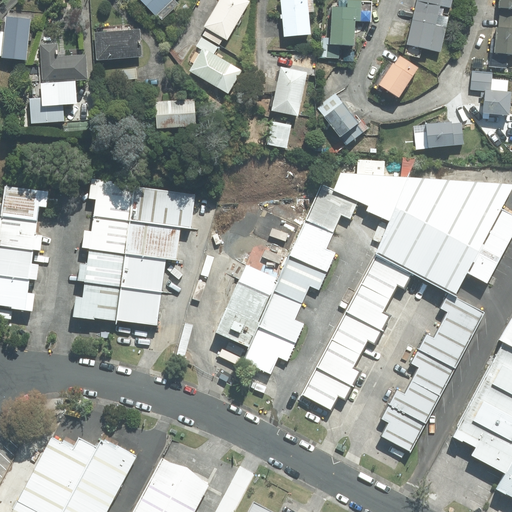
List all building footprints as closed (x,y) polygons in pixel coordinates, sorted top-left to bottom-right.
[(171,0),(140,0),(155,15),(171,0)] [(245,0),(219,0),(205,26),(207,28),(224,37),(227,39),(249,2),(245,0)] [(307,0),(281,0),(285,36),(310,34),(307,0)] [(452,0),(417,0),(415,10),(438,15),(440,6),(450,8),(452,0)] [(501,7),(500,19),(511,20),(511,0),(499,0),(499,7),(501,7)] [(339,45),(354,46),(355,21),(371,22),(372,2),(348,1),(348,8),(332,7),(331,39),(322,38),(321,57),(339,58),(339,45)] [(436,25),(438,15),(415,10),(408,45),(441,52),(446,27),(436,25)] [(30,19),(6,17),(4,32),(0,31),(0,55),(2,56),(2,58),(26,60),(30,19)] [(507,54),(511,54),(511,20),(500,19),(499,27),(497,27),(496,39),(491,39),(489,67),(506,68),(507,54)] [(97,32),(95,33),(97,60),(142,56),(139,29),(134,30),(129,25),(97,27),(97,32)] [(224,37),(207,28),(203,35),(220,44),(224,37)] [(203,49),(214,55),(218,47),(201,38),(196,46),(203,50),(203,49)] [(41,45),(43,82),(87,79),(86,55),(58,57),(57,44),(41,45)] [(228,93),(241,71),(214,55),(203,49),(203,50),(190,71),(228,93)] [(357,51),(345,51),(345,62),(357,62),(357,51)] [(418,67),(400,56),(395,64),(393,63),(379,85),(398,97),(418,67)] [(307,73),(281,67),(272,110),(298,115),(307,73)] [(136,69),(122,70),(123,80),(137,78),(136,69)] [(492,74),(473,72),(472,89),(486,90),(484,112),(509,114),(511,92),(507,92),(508,81),(492,80),(492,74)] [(75,81),(41,83),(42,98),(30,98),(31,123),(63,121),(62,104),(76,103),(75,81)] [(336,94),(318,108),(346,144),(366,129),(356,115),(354,117),(336,94)] [(194,100),(156,102),(157,128),(195,126),(194,100)] [(291,125),(272,122),(268,144),(287,148),(291,125)] [(451,122),(414,126),(416,150),(464,144),(462,123),(452,124),(451,122)] [(391,224),(376,253),(457,295),(473,270),(492,280),(511,239),(511,212),(504,208),(510,193),(474,177),(420,172),(381,169),(362,208),(391,224)] [(83,189),(74,322),(159,327),(163,265),(171,265),(173,231),(185,232),(187,196),(83,189)] [(0,193),(0,312),(29,316),(43,200),(0,193)] [(254,212),(214,337),(243,350),(236,363),(265,379),(272,360),(279,365),(297,330),(289,324),(306,288),(316,294),(335,243),(254,212)] [(229,217),(219,217),(219,232),(228,233),(229,217)] [(406,276),(373,259),(301,396),(335,414),(406,276)] [(407,458),(481,316),(449,300),(375,442),(407,458)] [(498,491),(511,497),(511,301),(488,341),(499,348),(452,437),(477,451),(473,460),(505,476),(498,491)] [(51,439),(12,511),(105,511),(132,461),(82,435),(73,451),(51,439)] [(186,472),(159,464),(133,511),(196,511),(208,489),(186,472)]
